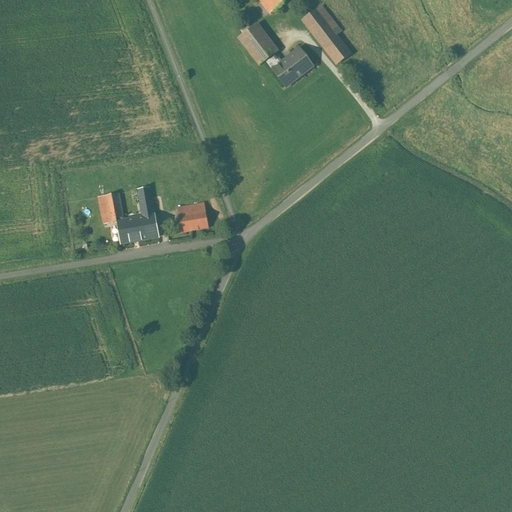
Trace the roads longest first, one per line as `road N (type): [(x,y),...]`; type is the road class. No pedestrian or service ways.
road 1 (unclassified): [(243,238),(511,21)]
road 2 (unclassified): [(123,511),(243,238)]
road 3 (unclassified): [(243,238),(0,277)]
